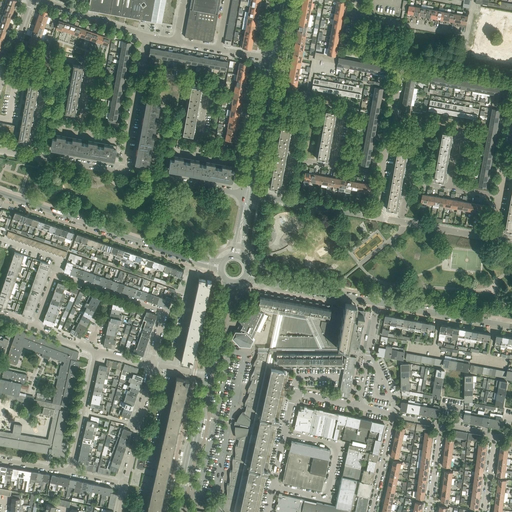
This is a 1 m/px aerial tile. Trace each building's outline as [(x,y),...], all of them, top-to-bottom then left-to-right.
[(89,0),(88,9),(110,13),(111,0),(89,0)] [(123,0),(111,0),(110,13),(121,15),(123,0)] [(131,17),(133,2),(133,0),(123,0),(121,15),(131,17)] [(157,22),(161,23),(165,0),(155,0),(151,21),(152,21),(156,22),(157,22)] [(190,0),(189,9),(199,11),(197,19),(188,17),(185,37),(213,42),(220,0),(190,0)] [(144,4),(133,2),(131,17),(141,19),(144,4)] [(3,8),(5,9),(13,12),(15,6),(5,3),(6,3),(5,6),(4,5),(3,8)] [(151,21),(153,6),(144,4),(141,19),(151,21)] [(2,12),(2,14),(11,17),(13,12),(5,9),(3,8),(2,12)] [(39,12),(39,14),(48,17),(50,11),(41,8),(40,8),(39,11),(39,12)] [(511,16),(476,9),(471,32),(487,35),(489,27),(496,28),(498,29),(499,29),(500,29),(500,30),(501,31),(502,31),(502,32),(503,33),(503,34),(503,35),(504,44),(504,45),(504,46),(504,47),(505,47),(505,48),(506,48),(506,49),(507,49),(509,49),(510,49),(511,49),(511,48),(511,16)] [(245,11),(244,17),(247,18),(256,19),(256,17),(257,18),(258,14),(248,12),(245,11)] [(9,23),(11,17),(2,14),(1,14),(0,16),(0,20),(1,21),(9,23)] [(46,23),(48,17),(39,14),(38,16),(37,16),(36,19),(46,23)] [(35,23),(35,25),(44,28),(46,23),(36,19),(35,23)] [(0,26),(7,29),(9,23),(1,21),(0,20),(0,26)] [(56,29),(62,31),(65,22),(63,22),(59,20),(56,29)] [(67,21),(64,20),(63,22),(65,22),(62,31),(65,32),(66,31),(68,32),(70,24),(66,23),(67,21)] [(79,36),(82,28),(78,27),(78,25),(75,23),(74,26),(76,26),(73,35),(77,36),(77,35),(79,36)] [(76,26),(74,26),(70,24),(68,32),(70,33),(69,33),(73,35),(76,26)] [(44,28),(35,25),(34,27),(33,27),(32,31),(42,34),(44,28)] [(90,40),(93,32),(89,31),(90,29),(86,27),(86,29),(87,30),(84,39),(88,40),(88,39),(90,40)] [(87,30),(86,29),(82,28),(79,36),(81,36),(81,37),(84,39),(87,30)] [(40,40),(42,34),(32,31),(31,34),(32,35),(31,37),(40,40)] [(102,44),(104,36),(100,34),(101,32),(98,31),(97,33),(99,34),(96,42),(99,44),(100,43),(102,44)] [(99,34),(97,33),(93,32),(90,40),(92,40),(92,41),(96,42),(99,34)] [(107,46),(112,33),(110,33),(108,37),(104,36),(102,44),(104,44),(103,45),(107,46)] [(29,42),(38,45),(40,40),(31,37),(30,39),(29,38),(29,39),(28,42),(29,42)] [(119,41),(118,46),(122,47),(130,49),(131,45),(130,45),(131,43),(123,41),(119,41)] [(161,59),(163,45),(161,45),(161,50),(156,49),(155,57),(157,57),(157,58),(161,59)] [(168,51),(167,59),(169,60),(172,61),(175,48),(173,47),(173,50),(168,49),(168,51)] [(184,63),(187,50),(185,49),(184,54),(180,53),(179,61),(181,62),(180,62),(184,63)] [(196,65),(199,52),(197,52),(196,56),(192,55),(190,64),(192,64),(192,65),(196,65)] [(204,58),(202,66),(204,66),(204,67),(208,68),(211,54),(209,54),(208,56),(204,56),(204,58)] [(216,60),(214,68),(216,68),(216,69),(220,70),(222,56),(221,56),(220,61),(216,60)] [(82,73),(83,66),(73,64),(73,65),(74,65),(71,81),(80,82),(82,76),(82,73),(83,73),(82,73)] [(27,94),(37,96),(40,80),(29,78),(30,78),(27,94)] [(312,89),(319,90),(320,80),(313,79),(312,89)] [(319,90),(326,91),(327,81),(320,80),(319,90)] [(79,89),(80,82),(71,81),(68,97),(77,98),(79,92),(80,92),(79,91),(79,89),(80,89),(79,89)] [(326,91),(333,93),(334,83),(327,81),(326,91)] [(333,93),(340,94),(341,84),(334,83),(333,93)] [(340,94),(346,95),(348,85),(341,84),(340,94)] [(346,95),(353,96),(355,86),(348,85),(346,95)] [(200,94),(201,88),(191,86),(192,86),(189,102),(198,104),(199,97),(200,97),(199,97),(200,95),(201,95),(200,94)] [(360,98),(362,88),(355,86),(353,96),(360,98)] [(405,86),(404,90),(405,90),(405,92),(413,93),(417,94),(418,88),(414,87),(405,86)] [(404,94),(403,98),(415,100),(417,94),(413,93),(405,92),(405,94),(404,94)] [(34,112),(37,96),(27,94),(24,110),(34,112)] [(77,98),(68,97),(65,112),(64,112),(75,114),(76,107),(77,108),(77,107),(76,107),(76,105),(77,105),(76,105),(77,98)] [(229,97),(228,103),(231,104),(242,106),(242,102),(242,100),(233,98),(229,97)] [(403,98),(402,102),(403,102),(403,104),(411,105),(414,106),(415,100),(403,98)] [(157,118),(160,102),(157,101),(148,100),(147,100),(146,100),(143,115),(157,118)] [(430,100),(429,110),(435,111),(437,101),(430,100)] [(435,111),(442,112),(444,102),(437,101),(435,111)] [(197,110),(198,104),(189,102),(186,118),(195,120),(197,113),(197,110),(198,111),(198,110),(197,110)] [(442,112),(449,114),(451,104),(444,102),(442,112)] [(449,114),(456,115),(458,105),(451,104),(449,114)] [(456,115),(463,116),(465,106),(458,105),(456,115)] [(463,116),(470,118),(472,108),(469,107),(465,106),(463,116)] [(470,118),(477,119),(479,109),(472,108),(470,118)] [(34,112),(24,110),(21,126),(32,128),(34,112)] [(335,119),(334,119),(335,112),(325,110),(326,111),(323,126),(332,128),(334,122),(334,121),(334,119),(335,119)] [(118,114),(110,112),(109,118),(108,118),(107,122),(117,123),(117,121),(117,120),(118,116),(117,116),(118,114)] [(155,130),(157,118),(143,115),(140,131),(151,133),(152,130),(155,130)] [(195,120),(186,118),(183,134),(182,134),(193,136),(194,129),(195,129),(194,129),(194,126),(195,126),(194,126),(195,120)] [(279,140),(289,142),(292,126),(281,124),(282,124),(279,140)] [(29,144),(32,128),(21,126),(18,142),(17,142),(29,144)] [(331,135),(332,128),(323,126),(320,142),(329,144),(331,138),(331,137),(331,135),(332,135),(331,135)] [(151,150),(154,137),(151,137),(151,133),(140,131),(137,147),(151,150)] [(434,179),(434,180),(444,182),(453,134),(443,132),(444,132),(435,180),(434,179)] [(52,140),(51,147),(51,148),(66,151),(69,137),(53,134),(53,135),(52,137),(52,140)] [(82,154),(82,153),(84,143),(81,143),(81,139),(69,137),(66,151),(82,154)] [(276,156),(286,158),(289,142),(279,140),(276,156)] [(88,144),(84,143),(82,153),(82,154),(98,157),(101,143),(88,141),(88,144)] [(328,150),(329,144),(320,142),(317,158),(316,158),(327,160),(328,153),(329,153),(328,153),(328,151),(329,151),(328,150)] [(114,160),(114,158),(114,159),(117,146),(101,143),(98,157),(114,160)] [(397,161),(407,163),(410,147),(398,145),(398,146),(400,146),(397,161)] [(146,165),(148,166),(151,150),(137,147),(134,163),(136,163),(136,164),(146,165)] [(187,159),(171,156),(168,168),(169,168),(168,170),(184,173),(187,159)] [(273,172),(284,174),(286,158),(276,156),(273,172)] [(358,158),(357,164),(369,166),(369,165),(369,166),(370,162),(369,162),(370,160),(362,158),(358,158)] [(187,159),(184,173),(200,176),(200,174),(202,165),(199,164),(199,161),(187,159)] [(404,179),(407,163),(397,161),(394,177),(404,179)] [(202,165),(200,174),(200,176),(216,179),(219,164),(206,162),(205,165),(202,165)] [(235,167),(219,164),(216,179),(232,181),(232,180),(235,167)] [(305,172),(303,184),(309,185),(309,182),(311,173),(311,171),(309,171),(309,173),(305,172)] [(269,188),(281,190),(284,174),(273,172),(270,188),(269,187),(269,188)] [(475,175),(475,176),(478,177),(477,179),(480,180),(488,181),(488,179),(489,179),(490,175),(481,174),(475,173),(475,175)] [(391,193),(401,195),(404,179),(394,177),(391,193)] [(344,192),(346,180),(340,179),(339,187),(338,191),(344,192)] [(352,181),(346,180),(344,192),(350,193),(351,189),(352,181)] [(399,211),(401,195),(391,193),(388,209),(387,209),(399,211)] [(12,219),(18,221),(21,214),(15,211),(12,219)] [(18,221),(24,224),(27,216),(21,214),(18,221)] [(24,224),(30,226),(33,218),(27,216),(24,224)] [(30,226),(36,228),(38,220),(33,218),(30,226)] [(36,228),(42,230),(44,222),(38,220),(36,228)] [(42,230),(48,232),(50,224),(44,222),(42,230)] [(48,232),(54,234),(56,226),(50,224),(48,232)] [(52,238),(58,240),(62,228),(56,226),(54,234),(52,238)] [(62,228),(58,240),(64,242),(65,238),(68,230),(62,228)] [(74,232),(68,230),(65,238),(71,240),(74,232)] [(74,241),(80,243),(83,235),(77,233),(74,241)] [(83,235),(80,243),(79,247),(82,248),(83,244),(86,245),(88,237),(83,235)] [(86,245),(92,247),(95,239),(88,237),(86,245)] [(92,247),(98,249),(101,241),(95,239),(92,247)] [(98,249),(104,251),(106,243),(101,241),(98,249)] [(109,256),(109,253),(112,245),(106,243),(104,251),(103,254),(109,256)] [(118,247),(112,245),(109,253),(115,255),(118,247)] [(120,261),(121,257),(124,249),(118,247),(115,255),(114,259),(120,261)] [(124,249),(121,257),(120,261),(126,262),(127,259),(130,251),(124,249)] [(127,259),(133,261),(136,253),(130,251),(127,259)] [(12,257),(22,261),(24,255),(24,256),(24,255),(14,252),(13,257),(12,257)] [(64,271),(70,273),(74,262),(74,260),(75,258),(76,255),(70,253),(68,258),(72,259),(71,263),(67,262),(65,266),(65,267),(65,268),(64,271)] [(136,262),(139,263),(141,255),(136,253),(133,261),(132,266),(134,267),(136,262)] [(142,264),(145,266),(147,258),(141,255),(139,263),(137,268),(140,269),(142,264)] [(22,261),(12,257),(12,258),(13,258),(11,263),(20,266),(22,261)] [(145,266),(144,268),(150,271),(151,268),(153,260),(147,258),(145,266)] [(81,277),(87,279),(90,272),(91,270),(87,268),(90,260),(88,259),(86,263),(85,266),(81,277)] [(151,268),(157,270),(159,262),(153,260),(151,268)] [(38,266),(48,270),(50,265),(50,264),(40,261),(41,261),(39,266),(38,266)] [(70,273),(76,275),(78,268),(79,265),(75,264),(76,262),(74,262),(70,273)] [(79,265),(78,268),(76,275),(81,277),(85,266),(86,263),(84,262),(83,265),(83,267),(79,265)] [(93,281),(97,270),(98,267),(99,263),(97,262),(95,269),(93,273),(94,273),(94,274),(90,272),(87,279),(93,281)] [(157,270),(162,272),(165,264),(159,262),(157,270)] [(9,268),(18,271),(21,272),(23,267),(20,266),(11,263),(10,263),(11,263),(9,268)] [(162,272),(168,274),(171,266),(165,264),(162,272)] [(48,270),(38,266),(38,267),(39,267),(37,272),(46,275),(48,270)] [(168,274),(174,276),(177,268),(171,266),(168,274)] [(18,272),(18,271),(9,268),(7,273),(17,277),(16,276),(18,271),(18,272)] [(183,270),(177,268),(174,276),(173,279),(176,280),(177,277),(181,278),(183,270)] [(93,281),(99,283),(101,276),(102,274),(98,273),(99,270),(97,270),(93,281)] [(110,287),(116,289),(121,274),(122,271),(121,271),(118,279),(114,277),(113,280),(110,287)] [(35,277),(44,280),(46,275),(37,272),(35,277)] [(5,279),(15,282),(14,282),(16,277),(17,277),(7,273),(7,274),(5,279)] [(99,283),(104,285),(108,274),(106,273),(105,277),(106,277),(105,278),(101,276),(99,283)] [(104,285),(110,287),(113,280),(108,279),(109,278),(110,274),(108,274),(104,285)] [(116,289),(122,291),(124,284),(121,283),(125,275),(121,274),(116,289)] [(44,281),(44,280),(35,277),(33,282),(43,286),(42,286),(44,281)] [(143,286),(144,284),(145,279),(143,278),(141,285),(140,287),(137,286),(136,288),(133,295),(139,297),(143,286)] [(199,278),(193,304),(180,361),(193,364),(193,361),(210,284),(211,281),(199,278)] [(3,284),(13,287),(15,288),(17,283),(15,282),(5,279),(3,284)] [(122,291),(128,293),(132,282),(130,281),(129,283),(125,282),(124,284),(122,291)] [(31,288),(41,291),(42,286),(43,286),(33,282),(33,283),(31,288)] [(128,293),(133,295),(136,288),(137,286),(133,284),(134,283),(132,282),(128,293)] [(1,289),(11,293),(11,292),(12,287),(13,288),(13,287),(3,284),(2,289),(1,289)] [(145,299),(147,292),(149,288),(143,286),(139,297),(145,299)] [(41,291),(31,288),(29,293),(39,296),(40,291),(41,291)] [(11,293),(1,289),(1,290),(0,293),(0,294),(9,298),(11,293)] [(145,299),(151,301),(155,290),(153,289),(152,293),(152,294),(147,292),(145,299)] [(151,301),(157,303),(159,297),(157,296),(158,291),(157,291),(155,290),(151,301)] [(258,304),(271,307),(273,294),(271,294),(270,295),(267,294),(267,293),(264,293),(264,294),(260,293),(261,292),(258,291),(256,303),(258,303),(258,304)] [(27,298),(37,302),(39,297),(39,296),(29,293),(28,298),(27,298)] [(157,303),(162,305),(166,294),(164,293),(163,297),(164,297),(163,298),(159,297),(157,303)] [(0,300),(7,303),(9,298),(0,294),(0,300)] [(90,294),(88,298),(98,303),(100,299),(90,294)] [(166,294),(162,305),(169,307),(172,298),(168,297),(168,295),(166,294)] [(273,294),(271,307),(277,308),(278,304),(280,295),(273,294)] [(277,308),(284,309),(286,297),(280,295),(277,308)] [(284,309),(290,310),(291,304),(293,298),(286,297),(284,309)] [(37,302),(27,298),(27,299),(28,299),(26,304),(25,304),(35,307),(37,302)] [(86,302),(96,307),(98,303),(88,298),(86,302)] [(293,298),(291,304),(290,310),(297,311),(299,300),(299,299),(293,298)] [(305,304),(305,301),(305,300),(303,300),(302,300),(299,300),(297,311),(303,313),(305,304)] [(305,301),(305,304),(303,313),(309,314),(312,302),(312,301),(309,301),(309,302),(305,301)] [(86,302),(85,304),(84,305),(85,306),(94,310),(96,307),(86,302)] [(309,314),(313,322),(315,323),(316,315),(318,302),(315,302),(315,303),(312,302),(309,314)] [(322,316),(324,304),(325,304),(318,302),(316,315),(315,323),(313,322),(317,331),(320,330),(320,326),(322,316)] [(344,304),(344,307),(338,306),(331,305),(329,317),(322,316),(320,326),(324,334),(326,338),(323,344),(328,345),(332,346),(336,348),(342,348),(342,347),(342,346),(358,350),(365,311),(354,309),(355,306),(355,304),(345,302),(344,304)] [(24,309),(33,312),(35,307),(25,304),(26,304),(24,309)] [(329,317),(331,305),(328,304),(328,305),(324,304),(322,316),(329,317)] [(235,331),(232,337),(240,345),(243,345),(243,344),(245,344),(246,345),(246,346),(247,346),(249,347),(252,339),(255,332),(253,329),(261,312),(259,311),(261,309),(253,305),(252,308),(250,307),(248,306),(242,317),(244,317),(243,318),(241,318),(240,318),(239,321),(241,323),(240,323),(236,331),(235,331)] [(85,306),(83,310),(85,310),(92,314),(94,310),(85,306)] [(33,313),(33,312),(24,309),(22,314),(22,315),(31,318),(32,318),(31,318),(33,313)] [(47,310),(46,314),(56,318),(58,314),(47,310)] [(80,313),(78,317),(88,322),(90,318),(83,314),(80,313)] [(283,314),(280,328),(287,330),(286,330),(287,330),(290,315),(283,314)] [(287,330),(295,332),(297,316),(290,315),(287,330)] [(384,323),(391,324),(392,316),(385,315),(384,323)] [(301,332),(304,318),(297,316),(295,332),(301,333),(301,332)] [(391,324),(390,329),(396,330),(396,327),(398,317),(392,316),(391,324)] [(76,321),(79,322),(86,326),(88,322),(78,317),(76,321)] [(53,326),(55,322),(54,322),(53,322),(44,318),(43,323),(45,324),(46,324),(47,324),(53,326)] [(313,333),(306,318),(304,318),(301,332),(301,333),(311,335),(313,333)] [(415,330),(415,328),(416,324),(417,320),(411,319),(409,329),(408,331),(414,332),(415,330)] [(428,330),(427,332),(427,334),(434,335),(435,332),(434,331),(435,324),(429,323),(428,330)] [(74,324),(72,328),(82,333),(84,329),(77,326),(74,324)] [(441,325),(439,336),(445,337),(446,336),(447,326),(441,325)] [(320,330),(317,331),(319,336),(323,344),(326,338),(324,334),(320,326),(320,330)] [(447,326),(446,336),(452,337),(454,327),(447,326)] [(454,327),(452,337),(451,339),(458,340),(458,336),(460,328),(454,327)] [(70,332),(73,334),(80,338),(82,333),(72,328),(70,332)] [(19,395),(19,396),(56,404),(61,405),(69,407),(69,406),(70,399),(71,399),(70,399),(72,391),(73,391),(72,391),(74,384),(75,376),(76,376),(75,376),(77,369),(78,369),(77,368),(79,361),(77,360),(79,352),(73,350),(73,351),(69,350),(69,348),(17,329),(11,344),(12,345),(7,360),(18,363),(24,346),(64,361),(63,364),(60,365),(52,402),(19,395)] [(466,329),(464,340),(464,341),(470,342),(471,338),(472,330),(466,329)] [(0,355),(2,356),(9,339),(8,339),(9,336),(5,335),(6,336),(5,338),(0,336),(0,355)] [(501,348),(501,347),(503,336),(496,335),(494,347),(501,348)] [(292,336),(292,348),(303,348),(303,336),(292,336)] [(309,336),(309,348),(311,348),(314,347),(315,346),(318,345),(314,336),(309,336)] [(509,337),(503,336),(501,347),(507,348),(509,337)] [(378,354),(384,355),(386,345),(385,345),(380,344),(378,354)] [(384,355),(391,356),(392,349),(392,346),(386,345),(384,355)] [(392,346),(392,349),(391,356),(397,357),(399,348),(392,346)] [(397,357),(403,359),(404,353),(405,349),(399,348),(397,357)] [(253,365),(265,368),(267,359),(269,352),(258,352),(257,355),(257,357),(256,358),(254,361),(254,363),(253,364),(253,365)] [(283,368),(283,353),(276,353),(276,356),(273,356),(273,368),(283,370),(283,368)] [(343,368),(344,368),(346,358),(343,358),(342,358),(342,353),(335,353),(335,367),(339,367),(339,368),(343,368)] [(346,356),(346,358),(344,368),(339,395),(349,397),(356,358),(346,356)] [(458,358),(457,361),(456,368),(462,369),(464,360),(464,359),(458,358)] [(462,369),(468,370),(470,361),(464,360),(462,369)] [(252,378),(262,381),(264,372),(265,368),(253,365),(255,366),(255,367),(254,370),(252,372),(251,375),(250,378),(252,379),(252,378)] [(289,371),(283,370),(273,368),(271,368),(267,388),(239,511),(257,511),(263,488),(263,486),(264,485),(266,474),(267,474),(268,470),(267,470),(277,423),(278,423),(279,419),(278,419),(284,391),(289,371)] [(27,374),(4,369),(2,378),(0,378),(0,379),(0,391),(18,395),(19,396),(19,395),(22,383),(25,384),(27,374)] [(140,385),(141,381),(132,378),(130,377),(129,381),(131,382),(140,385)] [(162,444),(155,476),(149,503),(148,503),(148,507),(146,511),(159,511),(160,510),(161,506),(166,479),(174,446),(175,443),(174,443),(188,383),(189,380),(176,377),(175,381),(176,381),(163,440),(162,440),(161,444),(162,444)] [(249,391),(260,393),(261,386),(262,381),(252,378),(252,379),(252,380),(251,382),(251,383),(250,386),(248,388),(247,391),(249,392),(249,391)] [(496,386),(499,387),(506,388),(507,382),(497,380),(496,386)] [(127,385),(125,389),(128,390),(130,390),(137,393),(138,389),(129,386),(127,385)] [(246,404),(257,406),(258,399),(260,393),(249,391),(249,392),(249,393),(248,395),(248,397),(246,399),(245,401),(245,404),(244,404),(246,404)] [(419,412),(426,413),(427,404),(424,403),(424,404),(421,403),(419,412)] [(254,419),(257,406),(246,404),(246,407),(245,410),(249,415),(251,419),(254,419)] [(312,420),(314,408),(314,409),(307,407),(304,406),(304,407),(300,406),(299,410),(298,410),(297,417),(294,429),(301,431),(302,430),(309,432),(309,433),(312,420)] [(0,444),(46,453),(51,454),(51,455),(64,457),(66,449),(66,447),(67,446),(67,445),(67,443),(62,442),(61,442),(63,434),(64,427),(65,427),(64,426),(66,419),(67,419),(66,419),(68,412),(68,411),(59,409),(55,408),(54,409),(44,407),(42,414),(53,416),(52,419),(55,420),(54,424),(51,423),(51,427),(53,427),(52,432),(50,431),(48,439),(47,441),(43,441),(43,438),(40,437),(40,440),(35,439),(36,437),(20,434),(22,425),(14,423),(12,433),(2,431),(2,434),(0,433),(0,415),(0,414),(0,444)] [(309,433),(333,438),(338,413),(314,408),(312,420),(309,433)] [(249,415),(245,410),(243,412),(241,414),(240,415),(240,416),(239,417),(238,418),(238,419),(238,420),(237,421),(237,422),(239,422),(251,426),(251,424),(254,422),(254,419),(251,419),(249,415)] [(464,418),(463,420),(470,422),(471,415),(471,411),(465,410),(465,413),(464,418)] [(333,438),(342,440),(347,415),(338,413),(333,438)] [(496,419),(495,426),(501,427),(503,418),(503,415),(497,414),(496,417),(496,419)] [(360,418),(347,415),(342,440),(349,441),(355,443),(357,433),(360,418)] [(98,422),(99,418),(91,416),(90,420),(87,420),(86,424),(94,426),(97,427),(98,422)] [(349,441),(349,445),(366,448),(368,437),(372,421),(360,418),(357,433),(355,443),(349,441)] [(381,440),(384,423),(372,421),(368,437),(381,440)] [(236,434),(237,435),(251,433),(250,431),(250,428),(238,427),(236,426),(236,427),(236,428),(236,430),(236,431),(236,432),(236,433),(236,434)] [(249,442),(251,433),(237,435),(237,437),(238,438),(238,439),(239,440),(249,442)] [(378,454),(381,440),(368,437),(366,448),(349,445),(348,447),(359,450),(378,454)] [(248,448),(249,442),(239,440),(237,446),(235,445),(248,448)] [(328,460),(330,450),(291,441),(289,451),(328,460)] [(246,455),(248,448),(235,445),(235,446),(235,447),(235,448),(235,449),(235,450),(235,452),(246,455)] [(348,447),(347,455),(357,457),(362,458),(363,458),(365,458),(368,459),(376,461),(378,454),(359,450),(348,447)] [(321,491),(328,460),(289,451),(282,482),(321,491)] [(233,458),(232,458),(245,461),(246,455),(235,452),(235,453),(235,454),(235,455),(235,456),(235,458),(233,458)] [(347,455),(344,465),(360,468),(362,458),(357,457),(347,455)] [(243,468),(245,461),(232,458),(232,459),(232,460),(232,461),(232,462),(232,464),(232,465),(243,468)] [(368,459),(366,469),(366,470),(374,471),(376,461),(368,459)] [(230,471),(242,474),(243,468),(232,465),(232,466),(232,467),(232,468),(232,469),(232,471),(230,471)] [(366,470),(366,469),(360,468),(344,465),(342,476),(371,483),(374,471),(366,470)] [(11,479),(11,478),(13,468),(7,467),(4,483),(4,484),(6,485),(7,479),(7,478),(11,479)] [(17,481),(16,485),(19,485),(20,477),(19,477),(19,476),(24,477),(25,470),(19,469),(17,481)] [(29,483),(28,487),(31,488),(32,483),(31,483),(32,481),(35,482),(37,472),(31,471),(29,483)] [(241,481),(242,474),(230,471),(229,472),(229,473),(229,474),(229,475),(229,476),(229,478),(241,481)] [(43,473),(41,487),(41,489),(40,492),(43,492),(44,482),(44,480),(48,481),(49,474),(43,473)] [(50,482),(50,484),(54,485),(52,490),(55,491),(55,490),(56,488),(58,476),(52,475),(50,482)] [(58,476),(56,488),(58,488),(58,484),(58,483),(63,484),(64,478),(58,476)] [(342,476),(339,490),(368,496),(371,483),(342,476)] [(227,484),(239,487),(241,481),(229,478),(230,480),(229,480),(229,481),(229,482),(229,484),(227,484)] [(67,490),(66,495),(70,496),(71,488),(74,489),(76,480),(70,479),(67,490)] [(74,489),(74,491),(80,492),(82,481),(76,480),(74,489)] [(80,492),(79,493),(82,494),(82,492),(86,493),(88,483),(82,481),(80,492)] [(91,496),(94,484),(88,483),(86,493),(89,493),(88,499),(90,499),(91,496)] [(94,491),(98,492),(100,485),(94,484),(91,496),(93,496),(94,492),(94,491)] [(238,494),(239,487),(227,484),(227,485),(227,486),(226,487),(226,489),(227,490),(227,491),(238,494)] [(106,487),(103,498),(102,503),(104,503),(106,499),(106,495),(106,494),(110,495),(111,493),(112,490),(112,488),(106,487)] [(339,490),(335,506),(341,508),(341,507),(362,511),(364,511),(368,496),(339,490)] [(224,497),(236,500),(238,494),(227,491),(227,492),(227,494),(226,497),(224,497)] [(279,494),(277,503),(302,509),(304,501),(304,499),(283,495),(279,494)] [(12,498),(11,504),(21,505),(21,504),(22,504),(23,504),(23,503),(23,502),(23,501),(23,500),(22,500),(22,499),(21,499),(21,496),(12,495),(12,498)] [(235,506),(236,500),(224,497),(224,498),(223,499),(223,500),(222,501),(222,502),(221,503),(235,506)] [(316,504),(304,501),(302,509),(301,511),(362,511),(341,507),(341,508),(335,506),(322,503),(316,502),(316,504)] [(52,511),(53,511),(55,506),(48,504),(45,503),(44,506),(46,506),(45,509),(46,510),(52,511)] [(221,503),(220,504),(226,511),(229,511),(233,511),(235,506),(221,503)] [(277,503),(275,511),(301,511),(302,509),(277,503)]
